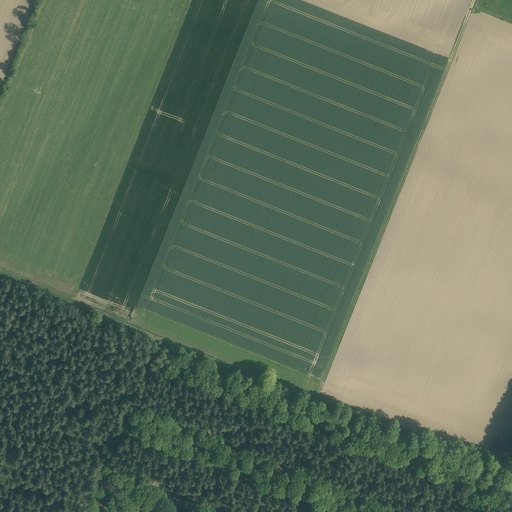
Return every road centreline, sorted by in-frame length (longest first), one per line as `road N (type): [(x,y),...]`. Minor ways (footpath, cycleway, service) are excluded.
road 1 (track): [(318,396),(475,0)]
road 2 (track): [(236,366),(506,480)]
road 3 (track): [(236,366),(0,274)]
road 4 (track): [(92,511),(158,337)]
